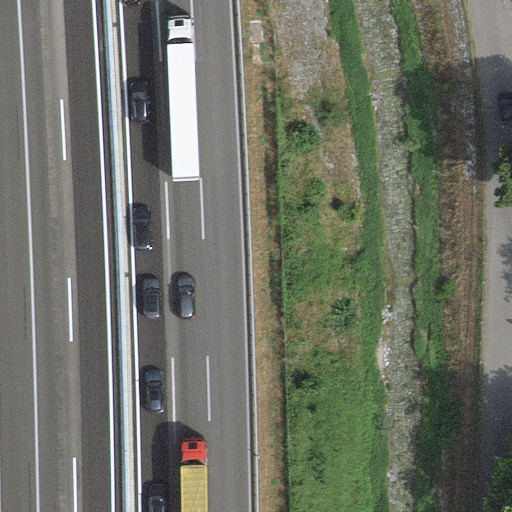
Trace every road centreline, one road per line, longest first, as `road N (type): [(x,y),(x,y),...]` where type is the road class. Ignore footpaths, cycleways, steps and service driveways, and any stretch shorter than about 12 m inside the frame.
road 1 (unclassified): [(496,511),(503,130),(486,0)]
road 2 (motorway): [(44,0),(64,511)]
road 3 (motorway): [(184,511),(168,0)]
